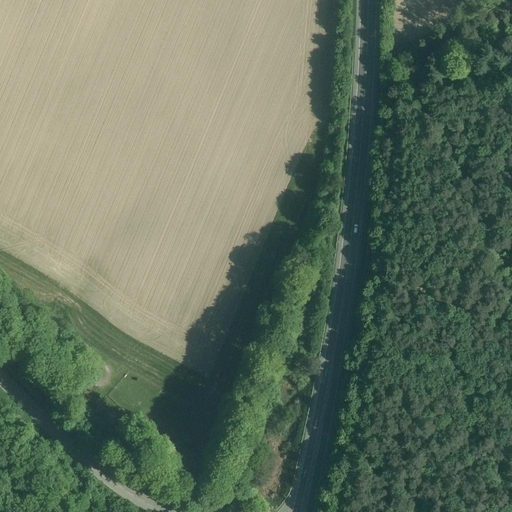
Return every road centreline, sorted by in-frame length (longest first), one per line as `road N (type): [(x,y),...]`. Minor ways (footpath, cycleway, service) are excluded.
road 1 (primary): [(308,485),(348,250),(368,0)]
road 2 (unclassified): [(0,378),(100,473),(162,511)]
